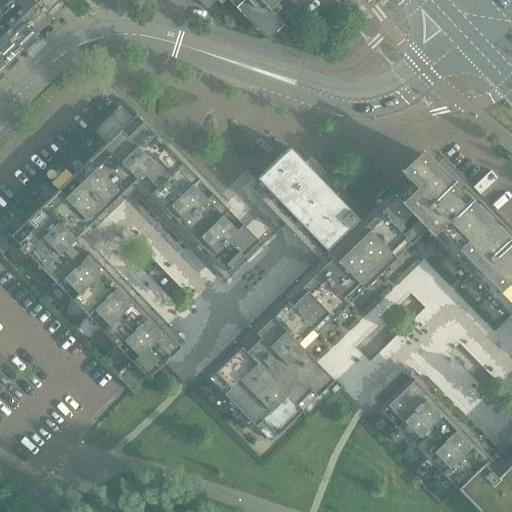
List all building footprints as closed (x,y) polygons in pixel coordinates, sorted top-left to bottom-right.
[(8,0),(0,8),(0,18),(10,28),(4,34),(21,50),(23,48),(37,35),(20,18),(25,13),(12,0),(8,0)] [(12,0),(25,13),(20,18),(37,35),(38,33),(52,20),(48,15),(47,15),(32,0),(12,0)] [(32,0),(47,15),(48,15),(63,1),(62,0),(32,0)] [(289,0),(196,0),(206,9),(215,0),(225,0),(266,42),(276,31),(298,10),(289,0)] [(0,18),(0,59),(6,65),(7,63),(21,50),(4,34),(10,28),(0,18)] [(73,238),(134,179),(224,272),(257,241),(135,115),(10,236),(130,361),(115,376),(131,393),(179,347),(73,238)] [(357,219),(347,209),(288,148),(256,179),(325,251),(357,219)] [(477,511),(511,511),(511,245),(426,157),(404,178),(408,182),(206,377),(268,441),(331,379),(301,348),(424,229),(509,317),(511,314),(511,459),(507,464),(510,467),(503,473),(412,379),(379,410),(477,511)]
